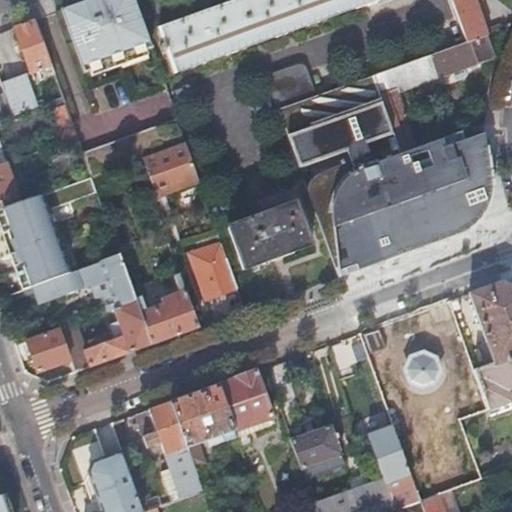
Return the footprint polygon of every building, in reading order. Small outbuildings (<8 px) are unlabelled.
[(135,6),(133,0),(89,0),(62,10),(84,73),(90,71),(146,50),(151,49),(144,29),(135,6)] [(156,0),(151,0),(135,6),(144,29),(165,21),(156,0)] [(194,19),(159,32),(165,46),(160,48),(163,54),(167,53),(174,73),(376,0),(246,0),(206,15),(204,9),(192,13),(194,19)] [(451,0),(467,42),(487,34),(477,6),(479,0),(451,0)] [(52,71),(33,21),(14,28),(30,73),(44,69),(45,73),(52,71)] [(495,55),(488,34),(487,34),(467,42),(372,75),(401,154),(422,147),(420,141),(414,143),(396,91),(495,55)] [(146,50),(90,71),(92,76),(148,55),(146,50)] [(269,86),(307,72),(306,69),(304,66),(302,65),(300,64),(297,64),(271,74),(268,77),(267,79),(267,82),(269,86)] [(278,109),(315,96),(307,72),(269,86),(278,109)] [(422,147),(401,154),(372,75),(315,96),(278,109),(299,168),(354,148),(356,148),(357,148),(364,149),(366,150),(368,151),(372,156),(373,161),(374,165),(373,164),(362,163),(351,163),(340,165),(329,169),(324,171),(313,178),(310,181),(309,185),(308,191),(308,194),(338,278),(432,244),(457,235),(468,229),(478,220),(484,211),(486,208),(487,205),(489,197),(490,193),(490,189),(490,184),(490,180),(488,168),(484,134),(478,136),(476,128),(422,147)] [(11,117),(35,109),(23,77),(0,84),(0,86),(3,93),(11,117)] [(0,121),(11,117),(3,93),(0,94),(0,121)] [(138,161),(144,159),(184,144),(176,120),(82,154),(90,178),(107,172),(138,161)] [(157,197),(198,183),(184,144),(144,159),(157,197)] [(13,187),(5,165),(0,166),(0,210),(19,204),(15,193),(19,191),(17,186),(13,187)] [(110,181),(107,172),(90,178),(91,178),(94,186),(106,182),(110,181)] [(43,195),(55,191),(51,181),(40,185),(43,195)] [(110,193),(106,182),(94,186),(98,198),(110,193)] [(19,204),(0,210),(0,231),(1,234),(6,232),(13,253),(8,255),(21,291),(32,287),(68,274),(61,254),(65,253),(49,208),(45,210),(40,196),(19,204)] [(155,210),(151,199),(142,203),(145,213),(155,210)] [(262,216),(228,228),(243,270),(311,245),(296,204),(275,211),(272,204),(260,209),(262,216)] [(121,228),(110,232),(115,248),(126,245),(121,228)] [(158,246),(167,243),(162,229),(153,232),(158,246)] [(6,232),(1,234),(8,255),(13,253),(6,232)] [(205,301),(236,289),(220,244),(188,254),(205,301)] [(112,311),(135,303),(133,297),(124,271),(118,256),(68,274),(32,287),(34,292),(38,303),(64,294),(64,296),(77,291),(76,290),(89,285),(94,300),(99,298),(105,313),(112,311)] [(124,271),(133,297),(144,293),(137,275),(135,276),(132,268),(124,271)] [(150,345),(197,328),(178,276),(173,277),(178,293),(160,300),(162,305),(145,311),(143,306),(142,302),(135,304),(150,345)] [(473,371),(475,374),(511,360),(511,286),(502,282),(469,294),(494,365),(476,371),(476,370),(473,371)] [(34,292),(32,287),(21,291),(16,293),(17,298),(34,292)] [(457,299),(449,302),(453,312),(461,309),(457,299)] [(449,302),(360,334),(392,426),(419,501),(437,495),(479,480),(458,420),(487,409),(486,408),(475,374),(473,371),(453,312),(449,302)] [(73,373),(150,345),(135,304),(135,303),(112,311),(116,322),(110,324),(115,339),(101,344),(90,348),(83,350),(74,324),(20,343),(29,368),(34,366),(37,373),(69,362),(73,373)] [(88,342),(90,348),(101,344),(99,339),(88,342)] [(511,360),(475,374),(486,408),(508,401),(507,398),(511,396),(511,360)] [(256,371),(218,385),(234,431),(236,437),(274,423),(256,371)] [(218,385),(170,402),(186,447),(195,443),(193,435),(205,431),(208,440),(234,431),(218,385)] [(170,402),(134,415),(137,423),(139,428),(147,449),(160,444),(169,469),(178,494),(170,497),(169,498),(171,503),(202,492),(198,478),(186,447),(170,402)] [(118,421),(111,423),(119,443),(125,441),(118,421)] [(330,425),(290,439),(305,479),(344,465),(330,425)] [(313,502),(316,511),(389,511),(409,505),(418,502),(419,501),(392,426),(368,435),(382,477),(313,502)] [(143,511),(122,453),(93,464),(88,473),(102,511),(143,511)] [(161,472),(170,497),(178,494),(169,469),(161,472)] [(419,501),(418,502),(421,511),(443,511),(437,495),(419,501)]
